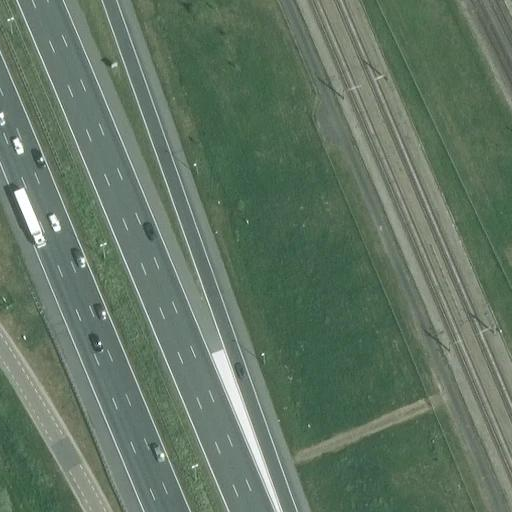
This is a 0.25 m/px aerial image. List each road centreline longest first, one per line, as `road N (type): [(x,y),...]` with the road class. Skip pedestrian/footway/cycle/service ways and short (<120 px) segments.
road 1 (motorway): [(254,511),(38,0)]
road 2 (motorway): [(283,511),(241,365),(111,0)]
road 3 (motorway): [(0,106),(169,511)]
road 4 (unclassified): [(92,511),(0,355)]
